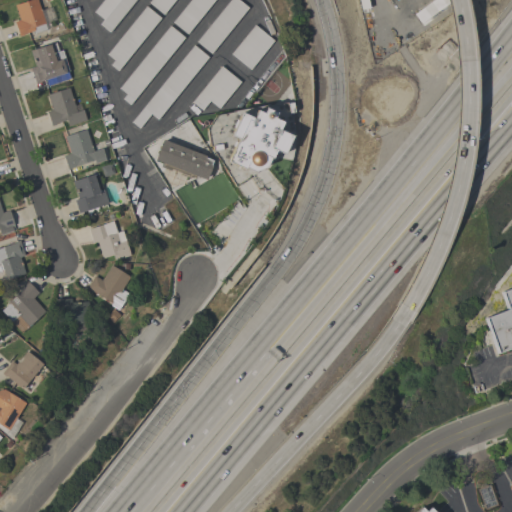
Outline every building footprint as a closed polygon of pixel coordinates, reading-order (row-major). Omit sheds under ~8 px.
[(36,0),(40,10),(51,6),(55,19),(49,21),(50,27),(45,29),(46,29),(30,34),(30,32),(18,36),(14,21),(18,19),(14,5),(27,0),(36,0)] [(102,0),(134,0),(109,32),(99,23),(103,19),(93,11),(102,0)] [(148,2),(149,0),(174,0),(163,14),(148,2)] [(172,21),(189,0),(213,0),(187,33),(172,21)] [(196,40),(228,0),(238,0),(247,7),(211,52),(196,40)] [(414,13),(431,0),(450,0),(421,22),(414,13)] [(160,17),(117,70),(110,64),(113,60),(106,54),(145,6),(160,17)] [(230,53),(254,24),(273,41),(249,69),(230,53)] [(184,37),(129,104),(122,98),(126,93),(119,87),(169,25),(184,37)] [(61,49),(68,70),(65,71),(66,72),(41,80),(41,79),(39,80),(40,82),(35,83),(30,68),(34,66),(29,50),(52,43),(55,52),(61,49)] [(208,57),(157,119),(150,113),(139,128),(131,121),(193,45),(208,57)] [(191,101),(221,66),(240,81),(218,108),(209,101),(202,110),(191,101)] [(68,87),(74,105),(80,103),(85,119),(67,125),(65,119),(54,123),(55,124),(51,125),(46,111),(51,109),(46,94),(68,87)] [(239,112),(251,117),(254,110),(260,112),(263,107),(274,112),(272,118),(280,121),(277,129),(290,135),(282,153),(273,149),(270,158),(268,157),(264,167),(253,171),(243,166),(242,168),(226,161),(236,138),(228,135),(239,112)] [(85,129),(93,151),(101,148),(105,159),(95,163),(93,159),(71,167),(71,168),(67,169),(62,155),(69,152),(63,136),(85,129)] [(154,159),(156,153),(151,151),(155,140),(161,142),(162,139),(214,159),(206,179),(154,159)] [(107,203),(78,213),(73,200),(77,198),(72,180),(92,174),(93,174),(97,173),(102,190),(103,189),(107,203)] [(0,208),(1,212),(8,210),(13,224),(11,225),(13,230),(0,234),(0,208)] [(121,230),(129,255),(114,260),(112,254),(102,258),(96,240),(92,242),(87,228),(112,220),(116,232),(121,230)] [(0,247),(15,242),(14,241),(18,240),(23,255),(19,257),(24,273),(5,279),(2,270),(0,270),(0,247)] [(110,264),(129,276),(118,293),(122,295),(117,304),(113,301),(112,303),(91,290),(90,291),(85,288),(94,275),(101,279),(110,264)] [(28,325),(17,314),(10,321),(0,310),(7,304),(6,302),(24,285),(24,284),(27,281),(37,292),(32,298),(44,311),(28,325)] [(511,345),(495,352),(482,317),(505,309),(499,291),(511,286),(511,345)] [(54,298),(70,298),(70,302),(88,301),(88,321),(87,321),(87,330),(70,330),(70,322),(63,323),(62,315),(56,315),(55,302),(54,302),(54,298)] [(42,364),(21,388),(5,375),(4,376),(0,373),(11,360),(15,364),(26,350),(42,364)] [(15,418),(22,422),(11,439),(0,429),(0,389),(3,389),(25,402),(15,418)]
